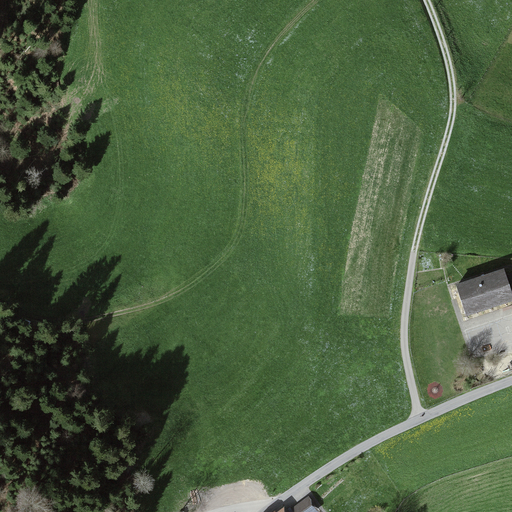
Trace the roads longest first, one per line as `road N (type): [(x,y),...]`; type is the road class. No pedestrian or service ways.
road 1 (track): [(0,305),(62,320),(105,315),(165,298),(226,256),(247,209),(248,85),(268,47),(319,0)]
road 2 (track): [(425,0),(444,43),(454,105),(404,327),(418,419)]
road 3 (unclassified): [(264,511),(382,436),(511,380)]
